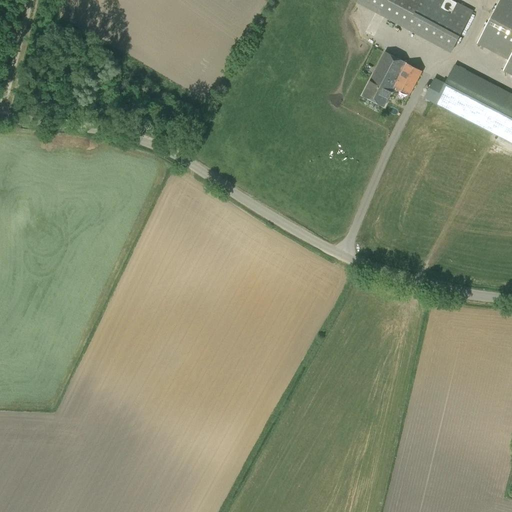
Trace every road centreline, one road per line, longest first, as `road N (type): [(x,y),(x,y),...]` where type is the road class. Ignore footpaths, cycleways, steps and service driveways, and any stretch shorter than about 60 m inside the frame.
road 1 (tertiary): [(511,296),(385,274),(176,151),(107,126),(0,113)]
road 2 (unknown): [(490,0),(454,56),(423,84),(338,250)]
